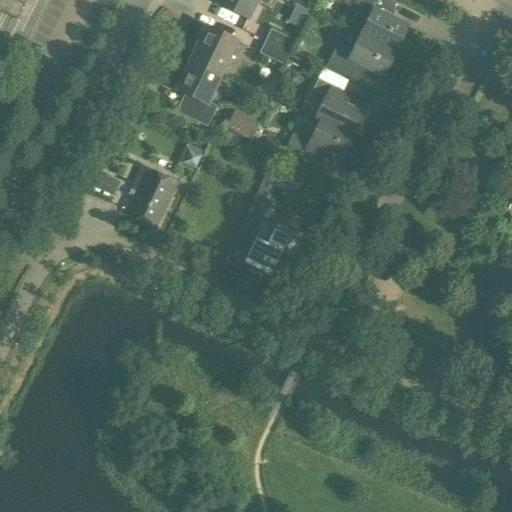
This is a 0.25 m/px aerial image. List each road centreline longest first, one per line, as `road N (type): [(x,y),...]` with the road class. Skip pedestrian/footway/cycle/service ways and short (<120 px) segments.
road 1 (residential): [(0,356),(62,248),(75,240),(128,245),(511,422)]
road 2 (residential): [(0,217),(66,138),(138,0)]
road 3 (residential): [(387,215),(484,15)]
